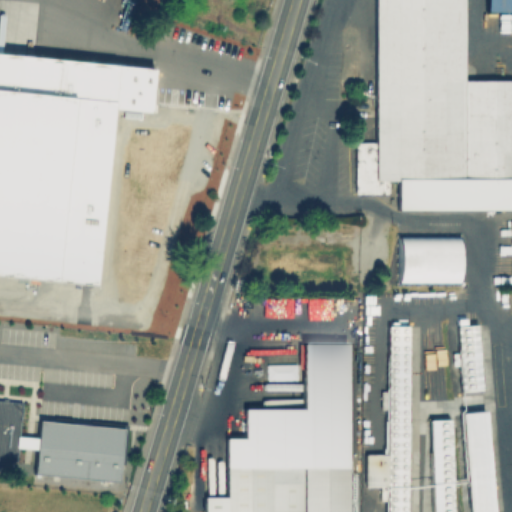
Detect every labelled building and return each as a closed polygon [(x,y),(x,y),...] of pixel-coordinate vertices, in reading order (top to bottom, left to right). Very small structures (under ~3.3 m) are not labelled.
[(376,0),(468,0),(468,80),(511,80),(511,179),(394,180),(377,180),(376,0)] [(511,0),(511,11),(484,11),(484,0),(511,0)] [(0,275),(93,285),(111,109),(147,112),(151,69),(0,53),(0,275)] [(511,208),(395,209),(394,180),(511,179),(511,208)] [(400,234),(403,234),(403,233),(409,233),(409,235),(414,235),(414,233),(418,233),(418,235),(425,235),(425,233),(429,233),(429,235),(436,235),(436,233),(439,233),(439,235),(443,235),(443,233),(448,233),(448,235),(454,235),(454,233),(459,233),(459,285),(453,285),(453,283),(448,283),(448,285),(443,285),(443,283),(439,283),(439,285),(436,285),(436,283),(428,283),(428,285),(423,285),(423,283),(418,283),(418,285),(414,285),(414,283),(408,283),(408,285),(403,285),(403,283),(399,283),(399,285),(394,285),(394,281),(395,281),(395,276),(394,276),(394,272),(395,272),(395,265),(394,265),(394,261),(395,261),(395,256),(394,256),(394,252),(396,252),(396,245),(394,245),(394,241),(396,241),(396,236),(394,236),(394,232),(400,232),(400,234)] [(371,267),(368,285),(362,284),(365,266),(371,267)] [(476,322),(481,387),(459,389),(457,362),(452,363),(451,352),(457,351),(455,323),(476,322)] [(406,323),(404,511),(383,511),(383,499),(378,499),(378,484),(362,484),(362,452),(380,452),(380,447),(382,446),(382,419),(383,418),(383,386),(384,385),(385,323),(406,323)] [(344,467),(358,467),(358,495),(349,495),(349,490),(344,490),(344,511),(300,511),(300,510),(282,510),(282,511),(201,511),(201,495),(223,495),(223,438),(243,438),(242,409),(301,409),(301,342),(344,342),(344,467)] [(0,398),(20,400),(13,459),(0,457),(0,398)] [(490,509),(490,511),(467,511),(458,410),(482,408),(491,509),(490,509)] [(449,486),(449,511),(429,511),(427,417),(437,417),(444,486),(449,486)] [(449,486),(444,486),(437,417),(447,417),(449,486)] [(32,473),(38,419),(121,427),(115,481),(32,473)]
